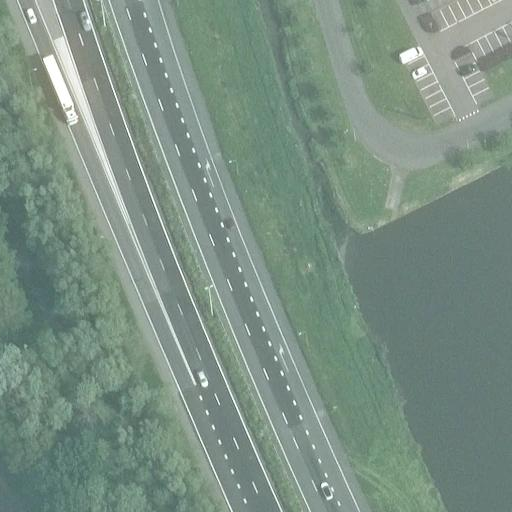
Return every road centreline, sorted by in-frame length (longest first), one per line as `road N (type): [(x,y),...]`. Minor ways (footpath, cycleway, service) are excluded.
road 1 (motorway): [(331,511),(208,230),(151,67)]
road 2 (motorway): [(30,0),(143,285),(209,384)]
road 3 (motorway): [(70,0),(209,384)]
road 4 (motorway): [(209,384),(268,511)]
